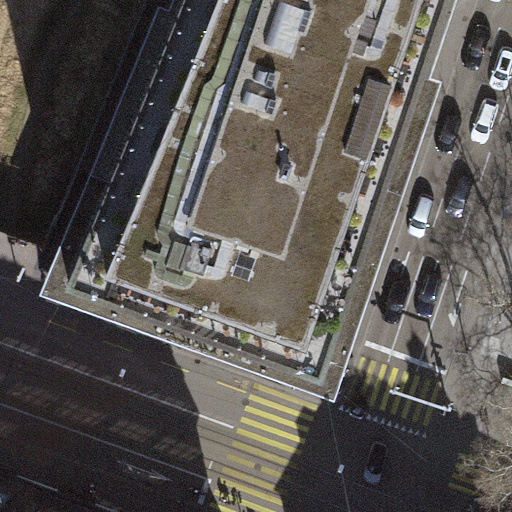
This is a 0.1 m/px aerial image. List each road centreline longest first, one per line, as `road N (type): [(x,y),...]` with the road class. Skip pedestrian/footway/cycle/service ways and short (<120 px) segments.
road 1 (tertiary): [(511,21),(372,451)]
road 2 (tertiary): [(372,451),(0,321)]
road 3 (tertiary): [(0,420),(252,511)]
road 4 (tertiary): [(511,499),(372,451)]
